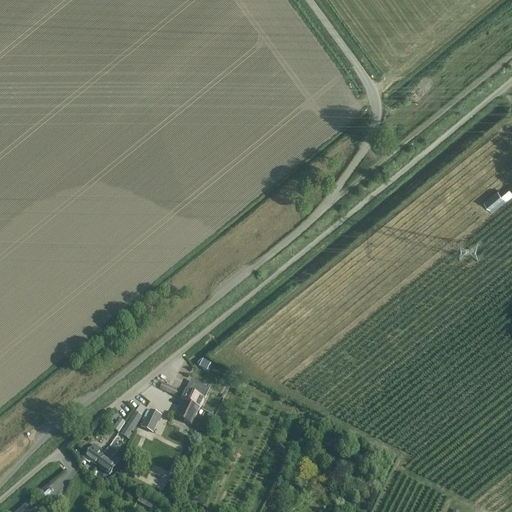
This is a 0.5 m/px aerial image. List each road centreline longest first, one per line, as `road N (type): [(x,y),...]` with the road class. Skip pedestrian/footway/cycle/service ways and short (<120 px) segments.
road 1 (unclassified): [(0,499),(511,81)]
road 2 (unclassified): [(328,203),(59,420),(0,485)]
road 3 (unclassified): [(328,203),(378,114),(366,76),(310,0)]
road 4 (track): [(511,54),(328,203)]
